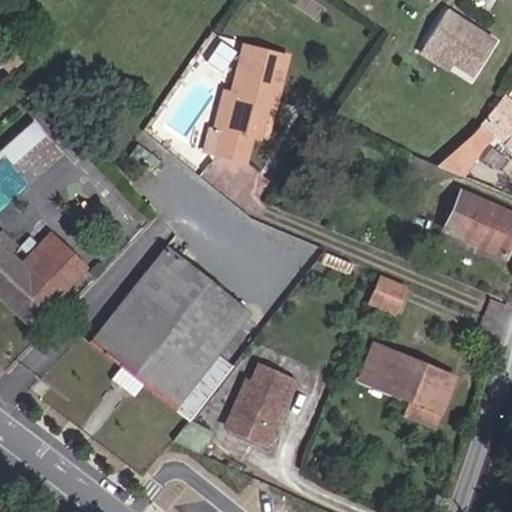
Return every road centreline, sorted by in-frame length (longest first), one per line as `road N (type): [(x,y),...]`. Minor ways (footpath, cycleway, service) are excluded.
road 1 (residential): [(124,511),(0,418)]
road 2 (residential): [(511,366),(463,511)]
road 3 (unknown): [(249,511),(182,467),(140,511)]
